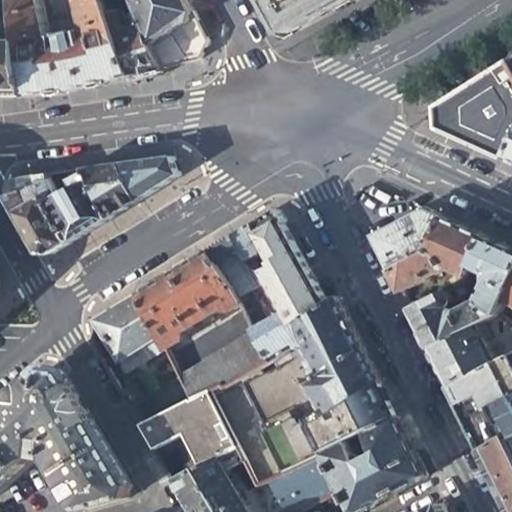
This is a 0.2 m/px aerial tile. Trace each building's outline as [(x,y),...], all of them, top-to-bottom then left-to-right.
[(109,0),(14,0),(15,5),(21,43),(26,98),(81,90),(92,89),(133,78),(109,0)] [(120,0),(109,0),(133,78),(166,69),(156,45),(142,14),(127,19),(120,0)] [(136,0),(142,14),(156,45),(201,27),(192,8),(188,0),(136,0)] [(273,0),(282,14),(292,32),(346,0),(273,0)] [(201,27),(156,45),(166,69),(201,61),(206,51),(209,43),(201,27)] [(5,98),(26,98),(21,43),(0,43),(0,89),(6,89),(5,98)] [(511,137),(511,62),(511,61),(491,74),(437,109),(439,129),(503,158),(511,137)] [(511,137),(503,158),(511,162),(511,137)] [(174,158),(121,165),(140,202),(181,177),(174,158)] [(140,202),(121,165),(85,170),(113,219),(140,202)] [(61,200),(50,175),(39,177),(42,191),(73,243),(113,219),(85,170),(70,172),(78,192),(61,200)] [(42,191),(39,177),(11,181),(8,196),(24,223),(42,254),(52,256),(73,243),(42,191)] [(294,330),(328,305),(304,261),(285,226),(286,220),(280,211),(271,217),(255,226),(277,267),(259,278),(234,238),(230,241),(215,250),(212,252),(244,308),(261,335),(267,346),(294,330)] [(375,237),(393,272),(428,254),(443,218),(436,214),(428,211),(375,237)] [(470,278),(473,269),(487,238),(460,226),(443,218),(428,254),(393,272),(404,294),(453,269),(470,278)] [(247,231),(234,238),(259,278),(277,267),(255,226),(247,231)] [(492,283),(480,301),(500,315),(505,304),(511,290),(511,249),(504,246),(487,238),(473,269),(489,276),(491,278),(492,283)] [(230,316),(244,308),(212,252),(175,274),(142,294),(166,345),(170,352),(187,342),(184,336),(225,312),(228,312),(230,316)] [(96,321),(129,369),(166,345),(142,294),(118,308),(96,321)] [(450,294),(412,311),(421,327),(432,350),(478,326),(485,322),(500,315),(480,301),(458,312),(453,311),(452,308),(455,303),(450,294)] [(330,420),(383,386),(359,338),(339,298),(328,305),(294,330),(267,346),(277,363),(278,365),(300,351),(308,351),(313,360),(306,365),(316,383),(310,387),(327,414),(330,420)] [(494,339),(485,322),(478,326),(487,343),(494,339)] [(499,365),(487,343),(478,326),(432,350),(439,365),(451,388),(499,365)] [(183,381),(190,399),(207,391),(212,389),(214,395),(224,388),(227,392),(236,389),(277,363),(267,346),(261,335),(183,381)] [(132,375),(170,352),(166,345),(129,369),(132,375)] [(511,358),(499,365),(451,388),(465,415),(483,452),(511,437),(511,358)] [(50,457),(80,511),(81,511),(126,499),(131,486),(65,374),(44,370),(0,411),(0,487),(36,454),(38,438),(51,440),(50,457)] [(390,400),(383,386),(330,420),(327,414),(294,428),(289,420),(262,434),(285,475),(400,419),(390,400)] [(261,486),(285,475),(236,389),(217,400),(261,486)] [(190,399),(136,424),(144,438),(150,449),(180,435),(195,465),(220,458),(238,450),(207,391),(190,399)] [(415,448),(400,419),(285,475),(275,480),(285,511),(303,511),(343,492),(353,511),(367,511),(430,478),(415,448)] [(250,464),(242,448),(238,450),(220,458),(195,465),(167,479),(182,505),(185,511),(251,511),(229,473),(250,464)] [(511,467),(495,476),(511,509),(511,467)]
